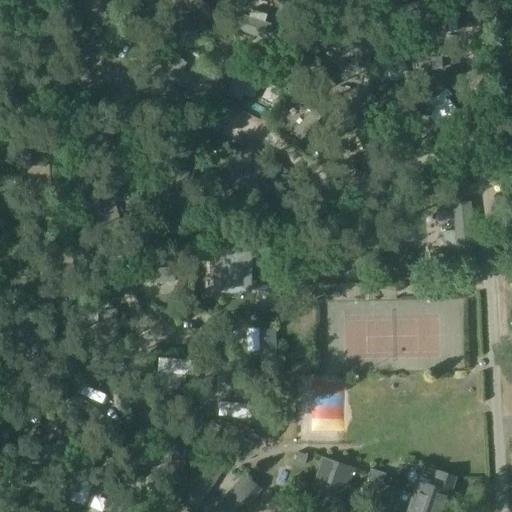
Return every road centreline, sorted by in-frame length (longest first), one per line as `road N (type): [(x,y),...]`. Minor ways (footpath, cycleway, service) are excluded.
road 1 (track): [(478,152),(349,177),(320,170),(227,107),(114,75),(89,40)]
road 2 (track): [(0,367),(35,383),(100,386),(128,376),(143,344),(124,281),(97,259),(76,219),(66,157)]
